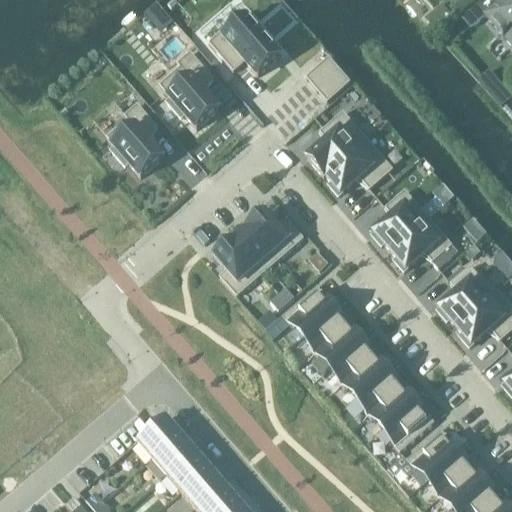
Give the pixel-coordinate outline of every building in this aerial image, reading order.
[(511,0),(483,0),(475,7),(461,19),(471,30),(485,18),(511,49),(511,0)] [(173,25),(156,6),(144,17),(160,36),(173,25)] [(442,23),(434,14),(433,15),(425,21),(428,24),(434,31),(441,24),(442,23)] [(242,18),(208,47),(233,76),(245,66),(258,80),(280,61),(267,46),(271,44),(257,28),(254,31),(242,18)] [(180,72),(159,90),(171,103),(167,106),(181,122),(184,119),(197,133),(218,114),(201,94),(213,84),(190,57),(177,68),(180,72)] [(328,62),(306,82),(327,107),(350,87),(328,62)] [(498,93),(492,99),(503,111),(509,105),(510,104),(500,92),(498,93)] [(154,135),(137,115),(127,124),(132,130),(113,147),(112,146),(108,150),(139,185),(143,182),(162,165),(163,165),(166,162),(148,141),(154,135)] [(327,146),(308,163),(324,182),(326,181),(325,180),(367,144),(343,117),(320,137),(327,146)] [(367,144),(325,180),(326,181),(331,187),(329,190),(338,200),(359,182),(369,194),(393,174),(367,144)] [(393,222),(372,240),(381,250),(384,248),(390,255),(428,222),(404,195),(385,212),(393,222)] [(257,218),(244,229),(246,232),(247,231),(277,266),(304,243),(286,224),(277,231),(264,216),(260,220),(257,218)] [(428,222),(390,255),(397,263),(394,265),(404,276),(424,258),(432,267),(452,250),(428,222)] [(231,244),(231,245),(261,280),(277,266),(247,231),(246,232),(231,244)] [(218,256),(214,260),(227,275),(219,282),(236,301),(261,280),(231,245),(231,244),(229,242),(216,253),(218,256)] [(76,284),(64,270),(56,276),(53,279),(65,293),(68,290),(76,284)] [(458,297),(437,315),(447,326),(449,324),(456,331),(494,298),(493,298),(470,271),(451,288),(458,297)] [(317,290),(308,298),(313,304),(322,296),(317,290)] [(286,293),(278,299),(286,309),(294,302),(286,293)] [(494,298),(456,331),(462,339),(460,341),(469,352),(490,334),(500,346),(511,335),(511,311),(497,294),(493,298),(494,298)] [(296,319),(287,326),(290,330),(291,332),(295,328),(305,339),(336,312),(322,296),(313,304),(304,311),(296,319)] [(313,304),(308,298),(299,306),(304,311),(313,304)] [(278,299),(270,306),(278,316),(286,309),(278,299)] [(304,311),(299,306),(291,313),(296,319),(304,311)] [(305,339),(314,350),(310,353),(314,358),(349,328),(336,312),(305,339)] [(291,313),(282,321),(287,326),(296,319),(291,313)] [(266,335),(265,335),(269,339),(273,344),(290,330),(287,326),(282,321),(266,335)] [(349,328),(314,358),(318,362),(322,359),(331,370),(362,343),(349,328)] [(331,370),(341,381),(337,384),(341,389),(376,359),(362,343),(331,370)] [(376,359),(341,389),(345,393),(349,390),(358,401),(389,374),(376,359)] [(358,401),(368,412),(364,415),(368,420),(402,389),(389,374),(358,401)] [(511,382),(503,391),(511,401),(511,382)] [(402,389),(368,420),(371,424),(375,420),(385,431),(416,405),(402,389)] [(385,431),(394,442),(390,446),(395,451),(403,443),(412,436),(421,428),(429,421),(416,405),(385,431)] [(426,434),(434,427),(429,421),(421,428),(426,434)] [(181,439),(166,422),(138,446),(152,464),(181,439)] [(421,428),(412,436),(417,442),(426,434),(421,428)] [(441,434),(432,442),(437,447),(446,440),(441,434)] [(412,436),(403,443),(408,449),(417,442),(412,436)] [(181,439),(152,464),(166,480),(195,455),(181,439)] [(420,463),(411,470),(416,475),(420,472),(429,483),(460,456),(446,440),(437,447),(429,455),(420,463)] [(429,455),(437,447),(432,442),(424,449),(429,455)] [(403,443),(395,451),(400,457),(408,449),(403,443)] [(420,463),(429,455),(424,449),(415,457),(420,463)] [(209,472),(195,455),(166,480),(181,496),(209,472)] [(429,483),(439,493),(435,497),(438,501),(473,471),(460,456),(429,483)] [(415,457),(406,464),(411,470),(420,463),(415,457)] [(473,471),(438,501),(442,506),(446,502),(454,511),(457,511),(487,487),(473,471)] [(195,511),(223,488),(209,472),(181,496),(194,511),(195,511)] [(457,511),(488,511),(500,502),(487,487),(457,511)] [(228,511),(237,504),(223,488),(195,511),(228,511)] [(86,505),(91,511),(96,511),(103,506),(95,497),(86,505)] [(508,511),(500,502),(488,511),(508,511)]
